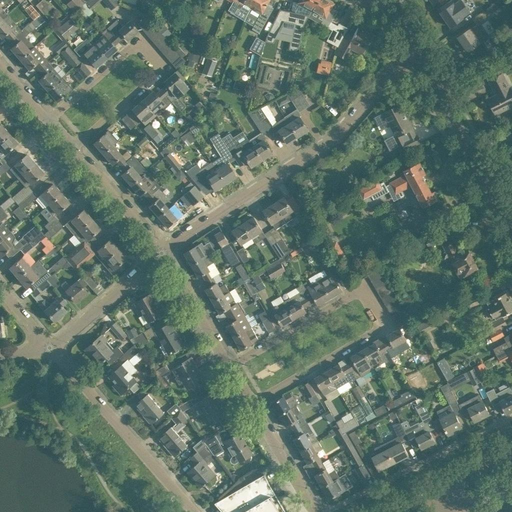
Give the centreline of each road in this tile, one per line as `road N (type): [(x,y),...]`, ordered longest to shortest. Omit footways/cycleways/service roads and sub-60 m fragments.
road 1 (residential): [(253,402),(380,327),(374,303),(349,294),(230,363)]
road 2 (residential): [(162,250),(332,140),(412,52)]
road 3 (residential): [(72,149),(157,71),(150,49),(124,47),(47,118)]
road 4 (residential): [(193,511),(49,348)]
road 5 (tertiary): [(412,52),(511,237)]
road 6 (residential): [(49,348),(162,250)]
road 7 (residential): [(162,250),(72,149)]
road 8 (residential): [(230,363),(162,250)]
road 9 (residential): [(396,511),(511,451)]
road 10 (residential): [(313,511),(253,402)]
